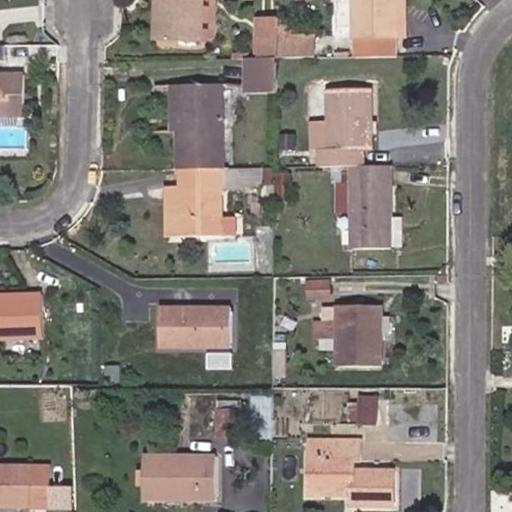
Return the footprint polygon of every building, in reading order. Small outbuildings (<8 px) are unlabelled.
[(219,37),(220,0),(158,0),(158,35),(219,37)] [(355,0),(355,35),(409,36),(409,0),(355,0)] [(253,92),(282,92),(282,56),(322,56),(322,32),(253,31),(253,56),(253,92)] [(0,116),(26,117),(26,77),(0,76),(0,116)] [(224,118),(224,85),(172,87),(173,117),(186,117),(187,133),(181,133),(182,171),(225,170),(224,123),(227,123),(227,118),(224,118)] [(374,149),(373,92),(330,93),(330,126),(321,126),(322,150),(322,168),(338,168),(353,168),(365,167),(365,149),(374,149)] [(187,133),(186,117),(173,117),(173,133),(181,133),(187,133)] [(322,150),(321,126),(313,126),(313,150),(322,150)] [(296,150),(296,137),(283,137),(284,150),(296,150)] [(393,250),(391,167),(365,167),(353,168),(353,183),(355,251),(393,250)] [(353,183),(353,168),(338,168),(338,184),(353,183)] [(226,220),(225,189),(238,189),(238,170),(225,170),(182,171),(182,190),(183,238),(238,237),(237,220),(226,220)] [(275,187),(274,170),(266,171),(267,187),(275,187)] [(293,201),(292,176),(279,177),(280,201),(293,201)] [(183,238),(182,190),(170,190),(171,239),(183,238)] [(0,339),(45,338),(44,295),(0,296),(0,339)] [(384,368),(383,308),(341,308),(341,322),(312,323),(313,341),(341,341),(341,368),(384,368)] [(234,348),(234,310),(162,310),(162,348),(234,348)] [(287,368),(288,354),(276,353),(276,368),(278,368),(287,368)] [(279,397),(258,397),(257,437),(278,438),(279,397)] [(379,426),(379,399),(361,399),(362,426),(379,426)] [(241,438),(241,412),(222,412),(222,438),(241,438)] [(356,473),(356,461),(362,461),(362,442),(313,441),(312,496),(347,497),(348,494),(354,494),(354,506),(395,506),(396,473),(356,473)] [(219,500),(219,459),(146,459),(146,500),(219,500)] [(0,506),(51,507),(51,468),(0,467),(0,506)] [(78,507),(78,485),(53,484),(52,507),(78,507)]
